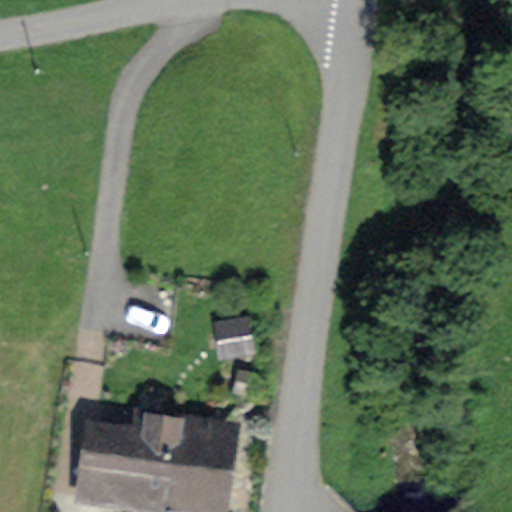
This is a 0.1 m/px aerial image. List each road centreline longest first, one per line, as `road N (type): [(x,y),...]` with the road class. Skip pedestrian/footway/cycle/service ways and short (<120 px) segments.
road 1 (residential): [(354,0),(289,511)]
road 2 (track): [(92,333),(122,120),(141,67),(196,26),(198,0)]
road 3 (residential): [(0,31),(195,0)]
